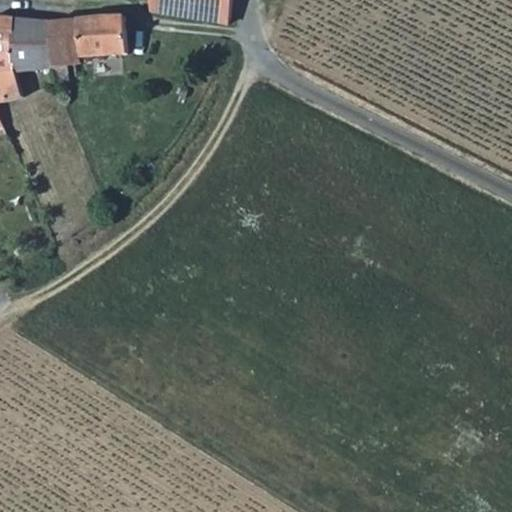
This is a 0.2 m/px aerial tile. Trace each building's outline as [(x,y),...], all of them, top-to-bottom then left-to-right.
[(152,0),(153,4),(153,11),(227,25),(230,0),(152,0)] [(0,35),(13,37),(15,17),(0,15),(0,35)] [(126,53),(124,16),(100,18),(77,19),(80,55),(126,53)] [(13,37),(12,44),(51,43),(49,21),(15,17),(13,37)] [(72,80),(71,66),(81,64),(80,55),(77,19),(49,21),(51,43),(53,67),(54,82),(72,80)] [(13,37),(0,35),(0,71),(8,71),(12,44),(13,37)] [(51,43),(12,44),(8,71),(16,70),(53,67),(51,43)] [(0,100),(22,95),(16,70),(8,71),(0,71),(0,100)]
